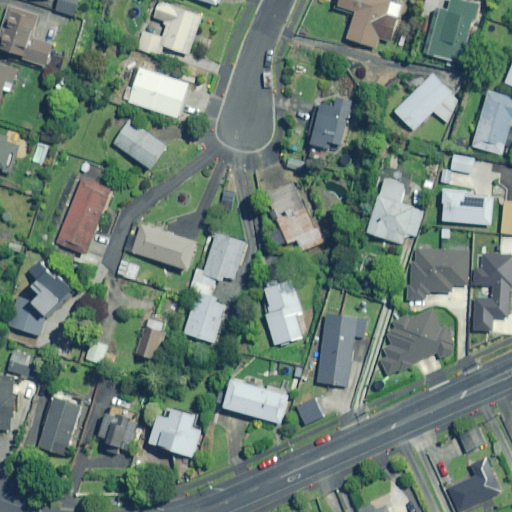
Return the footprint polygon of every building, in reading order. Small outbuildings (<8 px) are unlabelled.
[(81,0),(60,0),(57,10),(76,16),(81,0)] [(202,17),(152,0),(149,0),(144,14),(158,19),(152,35),(143,32),(138,48),(160,55),(163,46),(189,55),(202,17)] [(402,5),(386,0),(340,0),(339,7),(356,13),(348,39),(376,48),(379,39),(390,42),(402,5)] [(481,4),(465,0),(452,0),(449,11),(441,9),(428,55),(461,64),(473,20),(476,20),(481,4)] [(41,17),(11,8),(0,42),(0,48),(26,57),(25,60),(47,67),(54,45),(34,39),(41,17)] [(19,70),(0,64),(0,108),(6,90),(13,92),(19,70)] [(189,84),(140,68),(133,89),(128,87),(124,100),(178,118),(189,84)] [(452,93),(434,75),(397,112),(415,131),(435,111),(447,124),(459,101),(452,93)] [(72,80),(62,77),(58,88),(68,91),(72,80)] [(511,123),(511,98),(489,91),(473,146),(503,155),(511,123)] [(351,102),(337,99),(335,108),(321,105),(312,145),(326,148),(328,142),(341,145),(351,102)] [(168,147),(129,120),(113,143),(153,170),(168,147)] [(0,167),(12,172),(21,147),(6,142),(8,136),(0,133),(0,167)] [(475,159),(455,155),(452,170),(473,173),(475,159)] [(304,162),(288,158),(285,168),(301,172),(304,162)] [(112,188),(81,176),(55,243),(86,255),(112,188)] [(407,186),(387,179),(369,233),(402,244),(406,234),(417,237),(425,211),(402,204),(407,186)] [(467,192),(445,190),(443,222),(492,225),(494,199),(467,197),(467,192)] [(511,202),(505,201),(502,233),(511,234),(511,202)] [(314,227),(306,210),(279,222),(289,244),(297,240),(303,252),(324,242),(317,226),(314,227)] [(197,243),(142,225),(133,253),(188,271),(197,243)] [(212,343),(225,306),(215,303),(217,298),(211,295),(215,281),(222,283),(224,277),(234,280),(246,243),(215,233),(202,271),(197,269),(189,292),(196,295),(183,334),(212,343)] [(470,252),(419,250),(418,264),(414,264),(412,300),(425,300),(425,292),(453,294),(453,285),(468,286),(470,252)] [(511,264),(496,271),(509,299),(511,297),(511,264)] [(3,324),(40,337),(46,321),(62,308),(75,291),(47,270),(33,288),(39,293),(32,302),(20,298),(13,295),(3,324)] [(289,297),(285,283),(266,289),(272,311),(266,312),(276,347),(303,340),(296,315),(304,312),(299,295),(289,297)] [(493,317),(494,288),(472,288),(471,317),(493,317)] [(441,330),(434,312),(412,321),(410,318),(398,323),(401,329),(390,333),(395,346),(388,348),(392,357),(384,360),(390,375),(438,355),(439,358),(455,351),(446,328),(441,330)] [(368,319),(329,314),(320,383),(348,387),(355,337),(365,338),(368,319)] [(166,323),(149,318),(146,328),(143,327),(136,354),(156,360),(166,323)] [(74,337),(66,333),(56,352),(64,356),(74,337)] [(107,346),(95,342),(89,360),(101,364),(107,346)] [(44,360),(12,352),(7,371),(39,379),(44,360)] [(16,379),(0,377),(0,429),(11,431),(16,379)] [(290,396),(233,381),(226,408),(282,424),(290,396)] [(81,407),(55,399),(40,448),(66,456),(81,407)] [(323,418),(315,399),(297,407),(305,426),(323,418)] [(197,418),(168,408),(165,418),(160,416),(151,444),(194,458),(202,432),(194,429),(197,418)] [(139,424),(108,414),(99,440),(130,451),(139,424)] [(484,445),(478,429),(460,435),(466,452),(484,445)] [(502,493),(486,459),(471,466),(476,476),(450,488),(461,511),(502,493)]
